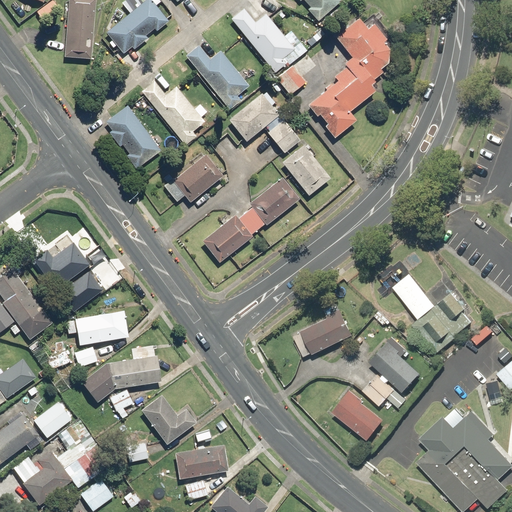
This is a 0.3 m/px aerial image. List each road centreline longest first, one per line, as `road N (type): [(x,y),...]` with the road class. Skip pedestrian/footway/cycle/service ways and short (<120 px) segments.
road 1 (secondary): [(221,342),(312,465),(371,511)]
road 2 (secondary): [(75,146),(208,324)]
road 3 (residential): [(412,168),(279,285)]
road 4 (secondary): [(0,45),(75,146)]
